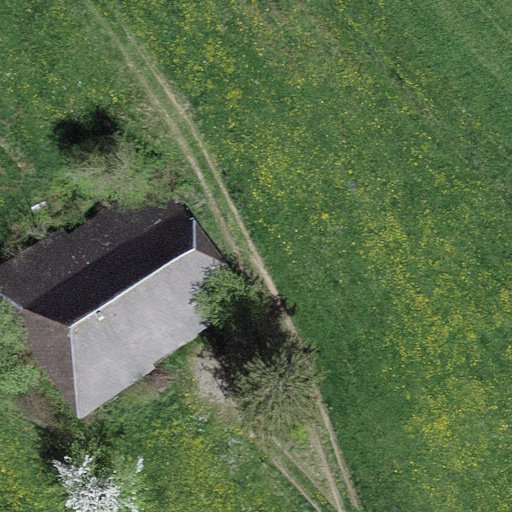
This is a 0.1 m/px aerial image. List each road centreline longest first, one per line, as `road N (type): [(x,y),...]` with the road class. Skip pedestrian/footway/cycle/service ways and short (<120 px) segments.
road 1 (track): [(347,511),(265,286),(207,166),(99,0)]
road 2 (track): [(332,511),(200,366)]
